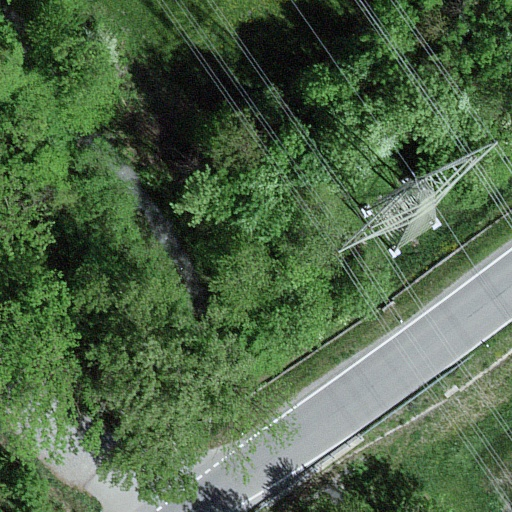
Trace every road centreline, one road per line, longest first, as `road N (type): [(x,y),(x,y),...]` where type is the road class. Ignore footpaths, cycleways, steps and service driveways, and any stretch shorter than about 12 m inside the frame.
road 1 (tertiary): [(187,511),(511,283)]
road 2 (track): [(0,366),(33,415),(142,511)]
